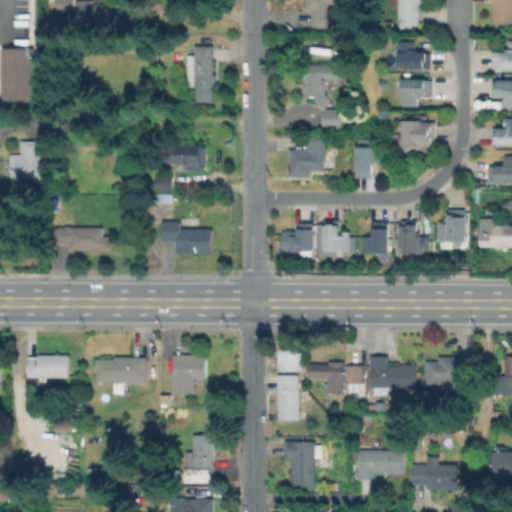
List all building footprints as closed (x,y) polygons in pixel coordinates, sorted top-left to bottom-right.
[(107,3),(107,23),(81,23),(82,7),(57,7),(57,0),(94,0),(94,3),(107,3)] [(334,0),(334,2),(329,2),(329,9),(334,9),(334,27),(312,27),(313,9),(307,9),(307,0),(334,0)] [(426,0),(426,3),(420,3),(419,24),(398,24),(398,0),(426,0)] [(511,0),(511,22),(493,22),(493,0),(511,0)] [(511,38),(511,70),(490,70),(491,49),(506,49),(507,38),(511,38)] [(432,51),(432,70),(398,70),(398,40),(418,40),(417,51),(432,51)] [(214,45),(213,73),(216,73),(216,84),(214,84),(213,100),(195,100),(196,86),(188,86),(188,53),(196,54),(195,45),(214,45)] [(0,99),(32,100),(33,47),(1,46),(0,84),(0,99)] [(306,61),(344,61),(344,80),(328,80),(328,105),(317,105),(317,97),(306,97),(306,61)] [(435,78),(435,96),(419,96),(419,106),(401,106),(401,78),(435,78)] [(511,109),(502,109),(503,97),(492,97),(492,78),(511,78),(511,109)] [(323,126),(323,109),(342,109),(341,126),(323,126)] [(430,114),(429,149),(398,149),(398,137),(404,137),(404,131),(398,131),(398,114),(430,114)] [(511,116),(511,145),(492,145),(492,125),(504,125),(504,116),(511,116)] [(326,134),(325,170),(311,169),(311,176),(290,176),(290,149),(307,149),(307,134),(326,134)] [(43,140),(42,178),(10,178),(11,153),(22,153),(22,140),(43,140)] [(207,164),(202,170),(185,169),(185,163),(168,163),(168,144),(208,145),(207,164)] [(383,150),(383,163),(372,163),(372,171),(370,171),(370,178),(356,178),(356,145),(372,145),(372,149),(383,150)] [(511,154),(511,183),(488,183),(488,164),(503,164),(503,154),(511,154)] [(173,174),(173,192),(156,191),(157,174),(173,174)] [(468,207),(467,243),(437,242),(437,219),(446,219),(446,207),(468,207)] [(197,216),(196,227),(214,227),(213,252),(177,251),(178,239),(162,239),(163,220),(183,220),(183,215),(197,216)] [(511,225),(511,246),(480,246),(481,215),(495,216),(495,225),(511,225)] [(356,232),(356,253),(322,253),(322,218),(340,218),(340,232),(356,232)] [(390,219),(390,254),(361,254),(361,235),(372,235),(372,219),(390,219)] [(432,236),(432,255),(398,254),(398,219),(422,219),(422,235),(432,236)] [(315,220),(315,251),(283,251),(283,230),(297,230),(297,220),(315,220)] [(109,234),(109,249),(101,249),(101,251),(90,250),(90,249),(69,249),(70,243),(56,242),(56,226),(104,227),(105,234),(109,234)] [(300,341),(300,370),(279,369),(280,340),(300,341)] [(70,353),(70,376),(39,376),(39,387),(28,387),(28,355),(38,355),(38,353),(70,353)] [(511,396),(500,396),(500,353),(511,353),(511,396)] [(473,355),(473,383),(459,383),(459,389),(443,389),(444,382),(427,382),(427,360),(439,360),(439,354),(473,355)] [(148,355),(147,381),(126,381),(126,392),(115,392),(115,380),(97,380),(97,358),(116,358),(116,355),(148,355)] [(209,355),(209,379),(196,379),(196,395),(172,395),(172,355),(209,355)] [(417,363),(418,386),(388,386),(388,394),(375,394),(375,386),(372,386),(371,355),(389,355),(390,361),(402,361),(402,363),(417,363)] [(346,361),(345,391),(347,391),(347,401),(327,401),(327,391),(329,391),(329,377),(308,376),(309,361),(330,362),(330,360),(346,361)] [(365,364),(364,382),(349,382),(349,364),(365,364)] [(301,388),(301,419),(279,419),(279,373),(300,373),(300,388),(301,388)] [(431,383),(430,396),(422,396),(422,383),(431,383)] [(348,415),(348,425),(331,425),(331,415),(348,415)] [(215,434),(214,466),(187,466),(187,450),(195,450),(195,433),(215,434)] [(317,440),(316,485),(293,485),(294,457),(286,457),(286,439),(317,440)] [(405,449),(405,473),(376,472),(376,478),(359,478),(359,448),(405,449)] [(511,450),(511,474),(495,474),(495,451),(511,450)] [(460,464),(459,485),(414,484),(414,463),(460,464)] [(212,470),(212,483),(184,483),(184,470),(212,470)] [(0,500),(0,486),(18,486),(18,501),(0,500)] [(214,497),(214,511),(185,511),(185,505),(196,505),(196,497),(214,497)]
